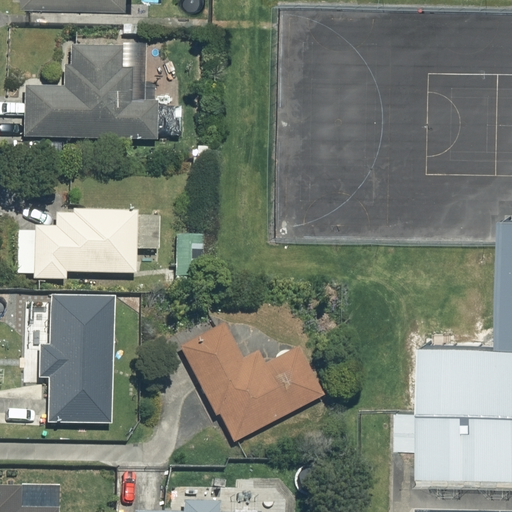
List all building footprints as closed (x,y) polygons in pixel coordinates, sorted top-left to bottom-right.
[(19,0),(20,7),(124,10),(124,0),(19,0)] [(18,89),(17,139),(150,142),(151,105),(125,104),(125,72),(112,72),(113,50),(64,49),(63,68),(57,68),(57,90),(18,89)] [(203,149),(191,149),(191,159),(203,159),(203,149)] [(128,276),(130,212),(66,211),(66,217),(49,216),(49,229),(27,229),(26,281),(58,282),(59,274),(128,276)] [(511,216),(496,216),(494,343),(415,342),(413,411),(394,411),(393,450),(413,450),(414,474),(511,475),(511,216)] [(200,238),(169,237),(169,289),(195,289),(195,278),(201,279),(200,238)] [(40,381),(40,426),(102,426),(104,300),(41,299),(41,347),(31,347),(31,381),(40,381)] [(217,325),(171,349),(208,420),(213,418),(227,444),(316,398),(291,350),(258,367),(251,354),(236,362),(217,325)] [(0,511),(51,511),(14,510),(14,489),(0,489),(0,511)] [(211,511),(211,504),(175,503),(174,511),(211,511)]
